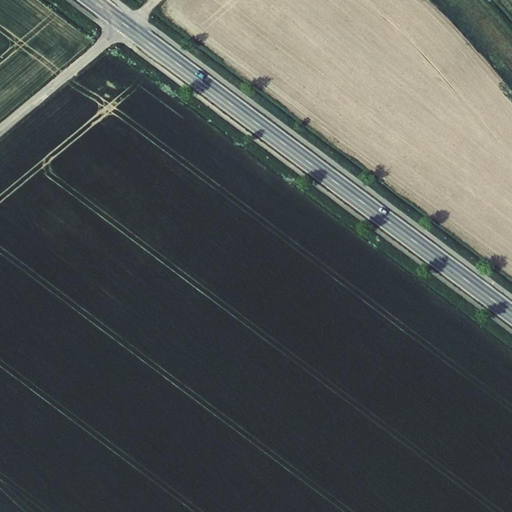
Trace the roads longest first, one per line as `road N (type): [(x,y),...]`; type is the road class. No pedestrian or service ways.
road 1 (primary): [(126,24),(511,313)]
road 2 (unclassified): [(126,24),(0,129)]
